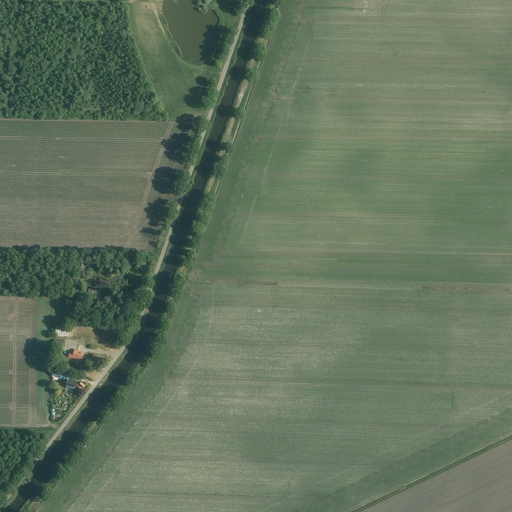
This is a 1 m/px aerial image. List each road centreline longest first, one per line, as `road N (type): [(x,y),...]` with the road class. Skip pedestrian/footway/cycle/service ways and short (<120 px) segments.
road 1 (track): [(27,511),(158,339),(275,0)]
road 2 (unclassified): [(0,507),(140,318),(249,0)]
